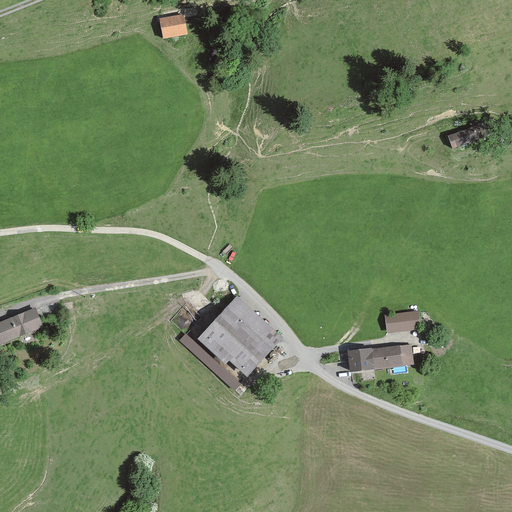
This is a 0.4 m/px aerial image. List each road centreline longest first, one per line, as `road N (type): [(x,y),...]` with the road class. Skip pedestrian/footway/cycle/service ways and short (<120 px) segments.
road 1 (track): [(223,270),(340,387),(511,447)]
road 2 (track): [(0,231),(132,231),(172,241),(223,270)]
road 3 (track): [(223,270),(59,295),(3,314)]
